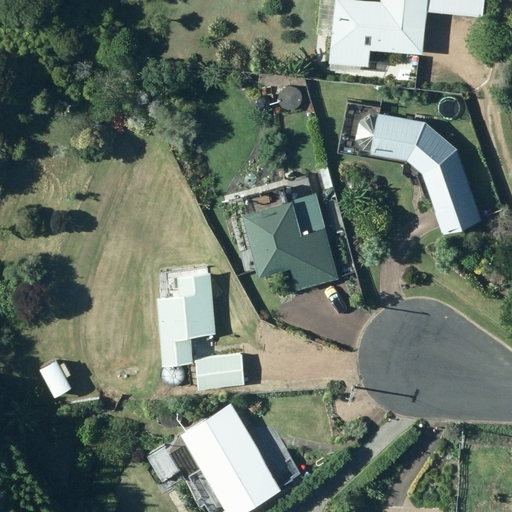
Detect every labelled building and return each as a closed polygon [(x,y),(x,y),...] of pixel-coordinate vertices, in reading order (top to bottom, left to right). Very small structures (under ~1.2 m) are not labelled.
[(330,36),(328,66),(367,68),(368,53),(422,55),(424,15),(482,17),(483,0),(379,0),(379,4),(318,0),(316,35),(330,36)] [(479,222),(455,151),(424,125),(377,116),(375,118),(366,116),(356,123),(353,140),(361,152),(365,152),(368,155),(404,161),(422,177),(435,214),(434,215),(440,235),(479,222)] [(318,171),(324,190),(332,188),(326,169),(318,171)] [(295,292),(337,280),(312,196),(239,218),(257,280),(288,270),(295,292)] [(232,205),(235,215),(242,212),(239,202),(232,205)] [(327,211),(335,237),(344,234),(337,208),(327,211)] [(154,300),(159,367),(191,365),(189,338),(214,336),(209,276),(175,279),(176,299),(154,300)] [(73,381),(58,352),(41,360),(56,389),(73,381)] [(240,356),(193,362),(197,392),(244,386),(240,356)] [(178,437),(221,511),(247,511),(281,492),(230,406),(178,437)]
